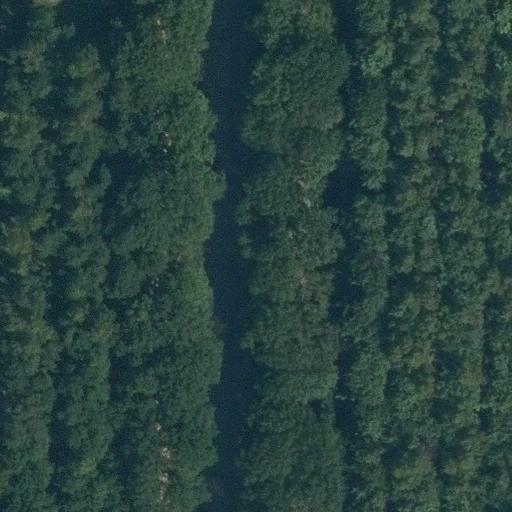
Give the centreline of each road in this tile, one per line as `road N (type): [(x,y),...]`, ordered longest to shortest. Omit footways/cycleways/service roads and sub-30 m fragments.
road 1 (track): [(162,0),(159,511)]
road 2 (unclassified): [(300,511),(302,0)]
